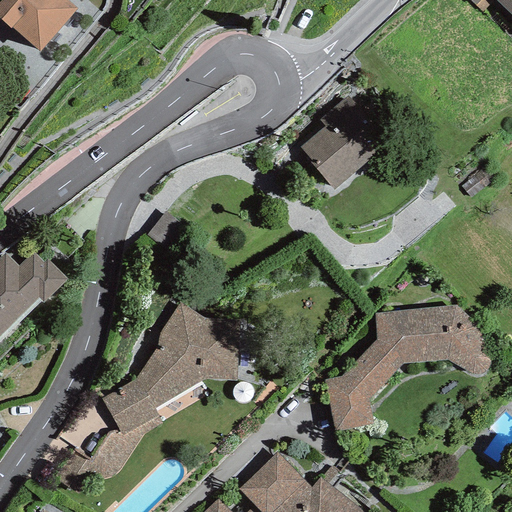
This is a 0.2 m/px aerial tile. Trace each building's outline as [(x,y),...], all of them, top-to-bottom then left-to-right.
[(40,52),(77,8),(67,0),(0,0),(0,20),(10,29),(11,28),(40,52)] [(481,0),(476,6),(482,12),(494,0),(481,0)] [(511,20),(511,0),(495,0),(511,16),(511,19),(511,20)] [(310,163),(335,190),(390,141),(347,93),(317,120),(322,126),(299,147),(312,161),(310,163)] [(471,197),(495,178),(485,167),(461,186),(471,197)] [(150,229),(169,242),(185,220),(166,206),(150,229)] [(5,255),(0,259),(0,337),(39,299),(44,303),(68,280),(48,260),(44,264),(34,254),(18,269),(5,255)] [(119,430),(123,435),(158,416),(154,409),(205,380),(237,380),(239,320),(205,319),(180,302),(159,332),(156,348),(137,377),(101,399),(119,430)] [(336,433),(375,425),(368,399),(403,363),(446,360),(461,368),(473,374),(479,374),(487,371),(492,366),(493,361),(492,351),(486,343),(473,321),(456,305),(374,313),(375,338),(340,377),(324,379),(336,433)] [(142,434),(162,423),(158,416),(123,435),(119,430),(113,430),(108,432),(103,438),(90,461),(85,461),(66,487),(74,490),(109,477),(117,474),(122,468),(142,434)] [(66,487),(85,461),(72,452),(53,478),(66,487)] [(230,511),(217,499),(204,511),(363,511),(320,478),(311,488),(277,452),(238,490),(254,505),(246,511),(230,511)]
